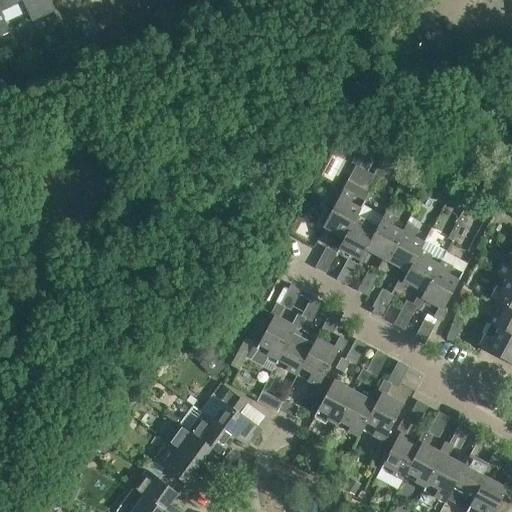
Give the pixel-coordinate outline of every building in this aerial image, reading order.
[(22,0),(33,21),(55,11),(50,0),(22,0)] [(104,34),(123,25),(118,14),(110,19),(103,4),(94,7),(101,23),(98,24),(104,34)] [(0,36),(10,31),(0,9),(0,36)] [(366,173),(373,160),(357,151),(350,164),(366,173)] [(403,161),(397,173),(407,178),(413,166),(403,161)] [(388,168),(380,164),(374,175),(382,179),(388,168)] [(449,198),(454,189),(447,185),(442,194),(449,198)] [(358,216),(363,205),(365,201),(337,186),(332,196),(338,199),(324,226),(345,238),(357,215),(358,216)] [(378,226),(384,216),(363,205),(358,216),(357,215),(345,238),(339,248),(361,260),(367,249),(366,249),(379,227),(378,226)] [(387,260),(407,223),(386,212),(384,216),(378,226),(379,227),(366,249),(367,249),(384,258),(378,269),(386,273),(392,263),(387,260)] [(421,249),(427,238),(429,235),(407,223),(387,260),(392,263),(408,272),(409,272),(421,249)] [(407,300),(394,324),(405,330),(416,308),(420,310),(426,300),(427,298),(422,296),(424,293),(425,293),(441,260),(447,249),(427,238),(421,249),(409,272),(408,272),(403,282),(407,285),(420,291),(414,304),(407,300)] [(511,252),(510,252),(498,274),(502,276),(511,281),(511,252)] [(463,272),(441,260),(425,293),(424,293),(422,296),(427,298),(426,300),(439,307),(433,318),(442,322),(447,311),(444,309),(463,272)] [(511,281),(502,276),(491,297),(502,304),(511,308),(511,281)] [(403,282),(399,280),(393,291),(392,293),(383,288),(373,305),(376,306),(372,312),(383,318),(397,293),(401,295),(407,285),(403,282)] [(462,289),(455,302),(464,306),(470,294),(462,289)] [(296,327),(292,324),(279,317),(285,307),(276,302),(271,313),(274,315),(257,348),(252,345),(246,356),(263,365),(269,354),(278,359),(294,330),(295,331),(296,327)] [(511,308),(502,304),(491,324),(511,335),(511,308)] [(292,324),(296,327),(300,329),(306,318),(298,314),(292,324)] [(511,335),(491,324),(479,346),(511,363),(511,335)] [(315,342),(295,331),(294,330),(278,359),(276,363),(298,375),(315,342)] [(342,352),(348,341),(340,336),(334,347),(317,338),(315,342),(298,375),(319,387),(339,350),(342,352)] [(350,361),(345,359),(342,357),(336,368),(344,372),(350,361)] [(357,379),(365,384),(371,373),(363,368),(357,379)] [(316,413),(314,417),(325,423),(327,419),(338,425),(356,392),(334,380),(316,413)] [(384,441),(403,407),(404,404),(387,395),(392,384),(384,380),(378,391),(382,393),(376,403),(377,403),(363,429),(363,430),(384,441)] [(210,403),(203,413),(213,421),(235,437),(247,446),(251,441),(253,443),(263,430),(258,426),(239,412),(247,402),(223,385),(210,403)] [(377,403),(376,403),(356,392),(338,425),(360,436),(363,430),(363,429),(377,403)] [(273,397),(267,407),(277,412),(283,402),(273,397)] [(193,406),(180,424),(189,430),(190,430),(189,431),(222,454),(232,462),(237,454),(231,450),(238,440),(234,437),(235,437),(213,421),(203,413),(193,406)] [(411,423),(407,420),(403,418),(397,429),(405,434),(411,423)] [(190,430),(189,430),(180,424),(167,442),(199,465),(207,455),(226,469),(232,462),(222,454),(189,431),(190,430)] [(444,454),(440,452),(427,445),(432,434),(424,430),(418,441),(422,443),(420,446),(405,475),(406,476),(426,487),(444,454)] [(405,475),(420,446),(399,435),(381,468),(403,480),(406,476),(405,475)] [(465,465),(448,456),(454,445),(445,441),(440,452),(444,454),(426,487),(424,491),(446,502),(453,488),(465,465)] [(154,460),(147,470),(159,478),(158,479),(179,493),(185,498),(198,480),(192,475),(199,465),(167,442),(154,460)] [(486,477),(487,477),(492,467),(496,469),(502,458),(493,453),(488,464),(470,454),(465,465),(453,488),(474,499),(486,477)] [(159,478),(158,478),(147,470),(133,488),(144,496),(144,495),(166,511),(182,511),(171,503),(179,493),(158,479),(159,478)] [(466,511),(495,511),(508,489),(511,490),(511,488),(511,476),(509,475),(503,486),(487,477),(486,477),(474,499),(466,511)] [(350,480),(345,490),(355,495),(360,486),(350,480)] [(166,511),(144,496),(133,488),(116,511),(166,511)]
